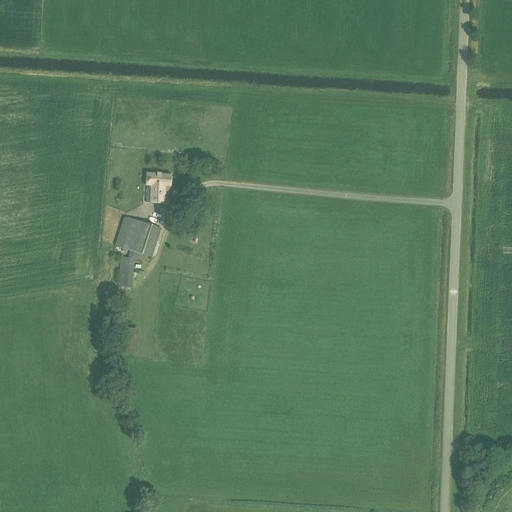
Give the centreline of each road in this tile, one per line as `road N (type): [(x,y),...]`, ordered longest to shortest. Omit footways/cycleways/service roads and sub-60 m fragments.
road 1 (unclassified): [(449,511),(464,0)]
road 2 (unknown): [(216,183),(458,203)]
